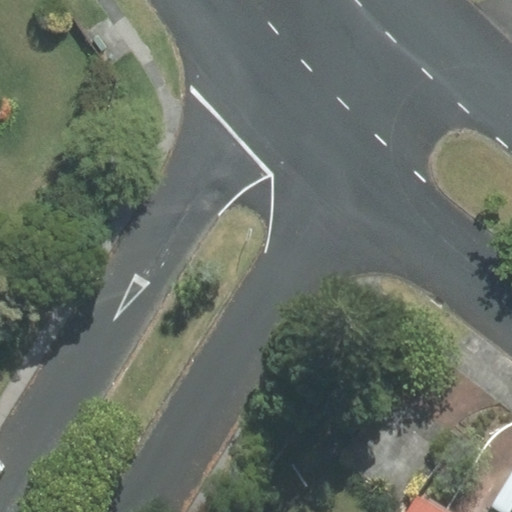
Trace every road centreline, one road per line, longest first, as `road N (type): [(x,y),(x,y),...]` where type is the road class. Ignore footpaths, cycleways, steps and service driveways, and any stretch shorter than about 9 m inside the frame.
road 1 (residential): [(0,490),(268,75)]
road 2 (residential): [(358,174),(132,511)]
road 3 (tertiary): [(511,307),(358,174)]
road 4 (residential): [(441,52),(358,174)]
road 5 (tertiary): [(358,174),(268,75)]
